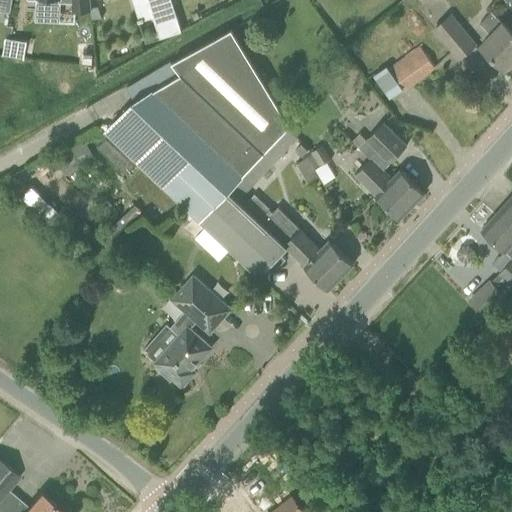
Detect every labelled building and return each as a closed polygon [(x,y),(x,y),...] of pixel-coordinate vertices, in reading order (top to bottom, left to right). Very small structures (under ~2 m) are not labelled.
[(0,0),(0,9),(10,11),(12,0),(0,0)] [(36,0),(36,3),(60,4),(60,2),(70,2),(71,12),(90,10),(90,6),(89,0),(36,0)] [(147,0),(153,16),(155,23),(177,16),(171,0),(147,0)] [(98,6),(90,6),(90,10),(91,18),(101,17),(98,6)] [(481,45),(490,53),(504,67),(511,58),(511,30),(491,10),(479,22),(491,34),(481,45)] [(456,56),(472,43),(448,14),(432,27),(456,56)] [(130,102),(103,129),(146,169),(174,196),(181,202),(205,225),(258,275),(259,274),(258,273),(272,258),(279,265),(285,258),(279,252),(284,246),(285,247),(286,246),(304,264),(304,265),(328,289),(353,263),(339,249),(328,238),(320,246),(301,227),(300,228),(278,206),(273,210),(255,193),(244,205),(239,200),(298,137),(287,126),(290,123),(232,28),(202,44),(172,61),(171,58),(125,85),(127,88),(134,99),(133,100),(130,102)] [(5,37),(3,53),(15,56),(18,39),(5,37)] [(393,64),(388,68),(403,89),(435,66),(420,45),(393,64)] [(360,121),(373,110),(363,98),(350,109),(360,121)] [(370,157),(354,174),(385,204),(399,218),(424,192),(400,168),(392,177),(383,168),(407,144),(392,130),(383,121),(359,146),(368,155),(370,157)] [(93,158),(83,142),(54,158),(64,175),(93,158)] [(303,155),(308,148),(302,143),(296,149),(303,155)] [(322,144),(310,152),(311,154),(318,165),(330,158),(322,144)] [(306,156),(295,162),(306,181),(316,175),(319,174),(315,167),(318,165),(311,154),(306,156)] [(511,194),(494,215),(511,231),(511,194)] [(511,231),(494,215),(481,228),(511,256),(511,259),(501,272),(511,281),(511,231)] [(231,308),(216,294),(193,273),(171,298),(185,310),(170,326),(166,322),(142,350),(161,366),(158,369),(170,380),(173,377),(182,385),(195,370),(192,368),(211,346),(190,328),(197,320),(210,332),(231,308)] [(470,299),(485,315),(489,311),(494,306),(504,296),(490,280),(470,299)] [(511,340),(511,323),(500,313),(496,318),(478,337),(497,355),(511,340)] [(0,459),(0,511),(61,511),(40,493),(29,507),(8,489),(19,476),(0,459)] [(270,511),(304,511),(292,495),(270,511)]
